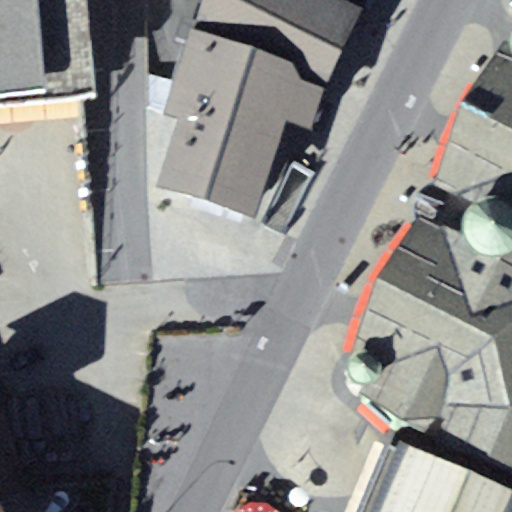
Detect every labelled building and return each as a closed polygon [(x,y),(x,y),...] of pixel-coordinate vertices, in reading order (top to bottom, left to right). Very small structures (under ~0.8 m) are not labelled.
[(0,0),(0,107),(98,99),(89,0),(0,0)] [(354,10),(329,0),(204,0),(192,35),(301,71),(320,77),(354,10)] [(329,0),(354,10),(360,0),(329,0)] [(186,131),(166,192),(253,220),(284,124),(316,134),(328,97),(297,87),(301,71),(192,35),(164,124),(186,131)] [(511,39),(340,389),(511,464),(511,39)] [(511,511),(511,481),(409,437),(373,511),(511,511)]
